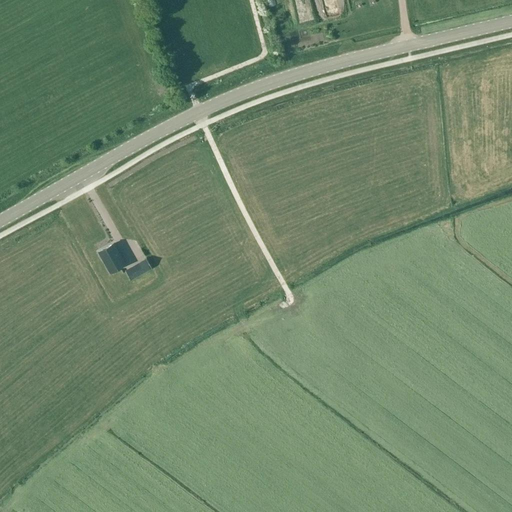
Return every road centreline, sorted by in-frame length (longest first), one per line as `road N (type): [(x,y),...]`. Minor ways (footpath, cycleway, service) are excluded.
road 1 (track): [(197,112),(291,299),(163,369),(0,510)]
road 2 (tertiary): [(0,220),(169,126),(265,84),(511,21)]
